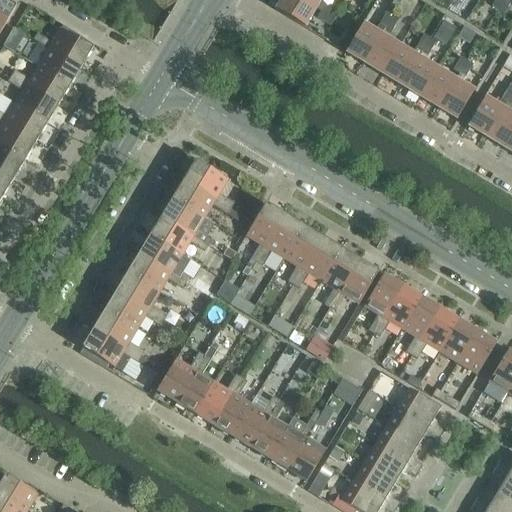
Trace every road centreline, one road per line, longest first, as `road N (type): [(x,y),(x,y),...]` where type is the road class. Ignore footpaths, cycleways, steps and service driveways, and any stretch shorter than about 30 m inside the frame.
road 1 (residential): [(511,290),(162,78)]
road 2 (residential): [(237,0),(511,179)]
road 3 (residential): [(324,511),(48,345)]
road 4 (residential): [(48,345),(159,163),(126,134)]
road 5 (residential): [(0,265),(124,54)]
road 6 (tertiary): [(11,325),(126,134)]
road 7 (residential): [(0,452),(123,511)]
